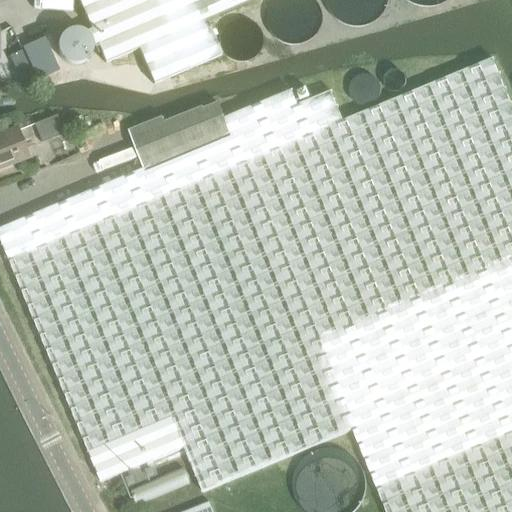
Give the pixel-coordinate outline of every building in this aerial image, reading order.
[(137,51),(152,86),(186,72),(155,0),(75,0),(90,33),(82,37),(77,32),(70,31),(64,33),(58,38),(55,44),(55,52),(58,58),(63,63),(70,66),(78,65),(84,61),(88,56),(89,50),(96,47),(104,65),(137,51)] [(155,0),(186,72),(220,57),(205,22),(256,0),(155,0)] [(319,16),(319,15),(319,10),(317,5),(313,0),(273,0),(273,1),(270,5),(269,10),(268,14),(268,19),(270,24),(272,29),(275,33),(279,36),(283,39),(288,40),(293,41),(298,41),(302,40),(308,37),(311,34),(317,27),(319,21),(319,16)] [(389,0),(324,0),(326,6),(329,12),(333,17),(338,22),(343,24),(347,26),(355,28),(362,27),(369,26),(374,23),(379,19),(383,15),(387,9),(389,2),(389,0)] [(259,37),(259,35),(259,31),(257,27),(253,20),(246,15),(242,14),(238,13),(230,14),(222,18),(218,22),(216,26),(215,30),(214,35),(214,39),(215,43),(217,47),(220,51),(224,54),(227,56),(231,57),(235,58),(242,57),(246,56),(252,52),(257,45),(259,40),(259,37)] [(46,39),(22,50),(33,75),(57,64),(46,39)] [(19,81),(33,75),(22,51),(9,57),(19,81)] [(276,97),(223,118),(232,137),(146,172),(145,169),(0,229),(0,237),(87,449),(171,415),(185,448),(203,492),(351,430),(384,511),(511,511),(511,110),(494,65),(350,121),(336,87),(281,109),(276,97)] [(136,149),(145,169),(146,172),(232,137),(223,118),(218,105),(203,112),(202,110),(165,126),(162,121),(130,134),(136,149)] [(86,126),(82,116),(69,121),(74,131),(86,126)] [(63,135),(56,117),(34,125),(41,143),(63,135)] [(0,169),(27,159),(16,130),(0,136),(0,169)] [(101,483),(185,448),(171,415),(87,449),(101,483)] [(355,484),(354,476),(353,471),(350,466),(346,461),(340,457),(335,454),(325,451),(317,452),(311,454),(305,457),(300,461),(297,465),(293,471),(291,477),(290,484),(291,489),(293,495),(296,502),(299,506),(305,511),(307,511),(338,511),(341,511),(346,507),(350,502),(353,496),(354,491),(355,484)] [(185,511),(213,511),(210,503),(185,511)]
